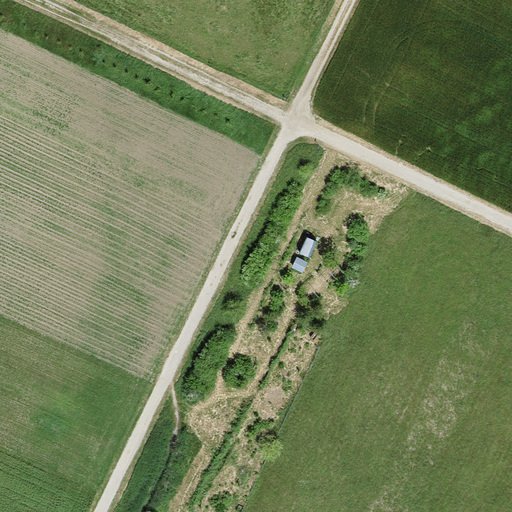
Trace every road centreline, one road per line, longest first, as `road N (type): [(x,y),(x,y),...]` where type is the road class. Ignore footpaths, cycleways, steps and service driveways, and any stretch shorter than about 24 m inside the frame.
road 1 (track): [(295,122),(101,511)]
road 2 (track): [(295,122),(45,0)]
road 3 (track): [(511,226),(295,122)]
road 4 (track): [(353,0),(295,122)]
